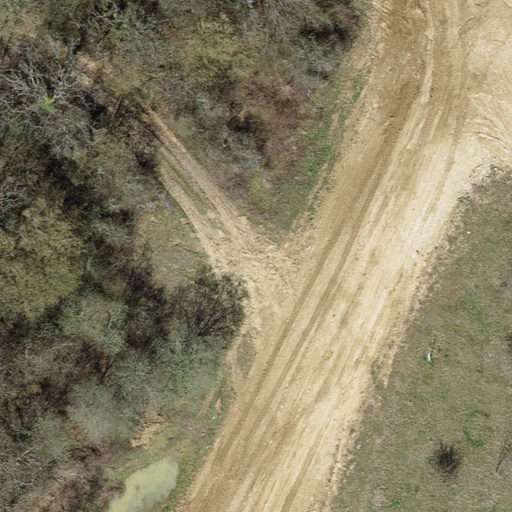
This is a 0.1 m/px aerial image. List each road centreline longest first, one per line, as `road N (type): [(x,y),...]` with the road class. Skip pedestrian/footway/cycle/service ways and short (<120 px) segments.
road 1 (track): [(511,7),(458,50),(233,511)]
road 2 (track): [(0,39),(33,43),(119,92),(313,345)]
road 3 (track): [(440,0),(455,46),(511,119)]
